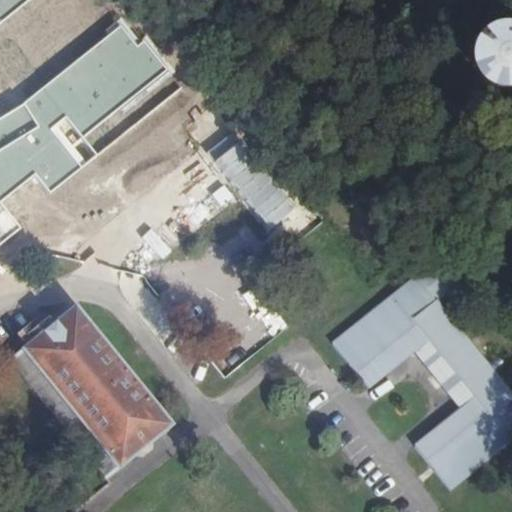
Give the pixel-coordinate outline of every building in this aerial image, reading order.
[(0,0),(0,245),(18,232),(0,209),(0,201),(34,175),(51,196),(81,172),(47,129),(63,116),(83,142),(171,73),(145,39),(135,47),(119,28),(21,105),(0,118),(0,25),(31,0),(0,0)] [(511,40),(510,39),(506,37),(501,37),(497,37),(492,38),(488,40),(484,42),(481,46),(479,49),(477,53),(476,58),(476,62),(477,67),(479,71),(481,75),(484,78),(488,80),(492,82),(496,83),(501,84),(505,83),(509,82),(511,80),(511,40)] [(415,448),(453,493),(511,445),(511,393),(438,302),(469,277),(450,252),(333,343),(369,389),(416,356),(463,411),(415,448)] [(102,454),(116,473),(172,430),(159,411),(155,413),(86,330),(89,327),(76,311),(24,353),(34,369),(38,366),(106,451),(102,454)] [(105,481),(116,473),(102,454),(106,451),(38,366),(34,369),(24,353),(11,364),(105,481)]
